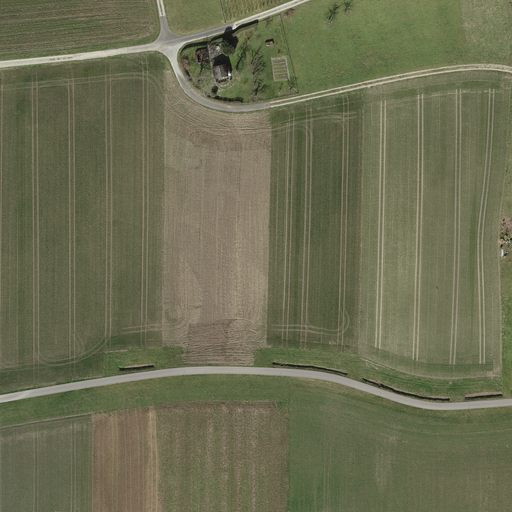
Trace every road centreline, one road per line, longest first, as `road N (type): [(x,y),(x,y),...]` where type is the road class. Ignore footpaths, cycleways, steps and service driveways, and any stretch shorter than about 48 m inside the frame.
road 1 (track): [(511,401),(439,406),(312,373),(202,369),(0,397)]
road 2 (track): [(511,70),(435,71),(270,105),(218,106),(197,98),(178,73),(158,0)]
road 3 (track): [(0,65),(167,44),(301,0)]
